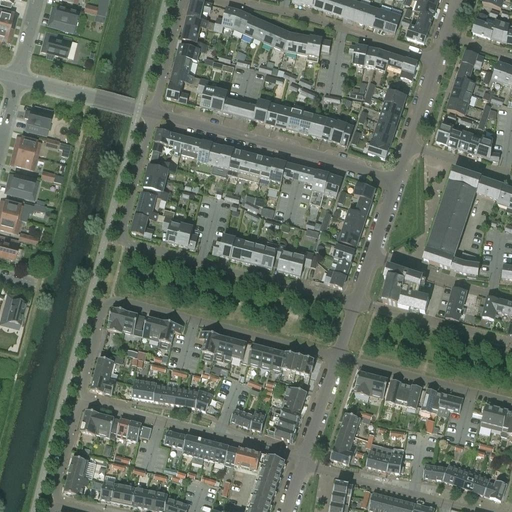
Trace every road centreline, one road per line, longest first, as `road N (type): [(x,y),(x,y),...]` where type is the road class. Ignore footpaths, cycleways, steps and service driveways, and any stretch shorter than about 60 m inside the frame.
road 1 (residential): [(356,304),(124,244),(153,113)]
road 2 (residential): [(339,357),(111,299),(80,399)]
road 3 (residential): [(395,178),(153,113)]
road 4 (residential): [(80,399),(301,461)]
road 5 (residential): [(437,61),(227,0)]
road 6 (residential): [(489,511),(301,461)]
road 7 (residential): [(339,357),(511,403)]
road 8 (residential): [(511,344),(356,304)]
road 9 (residential): [(370,256),(511,299)]
road 10 (residential): [(153,113),(18,79)]
